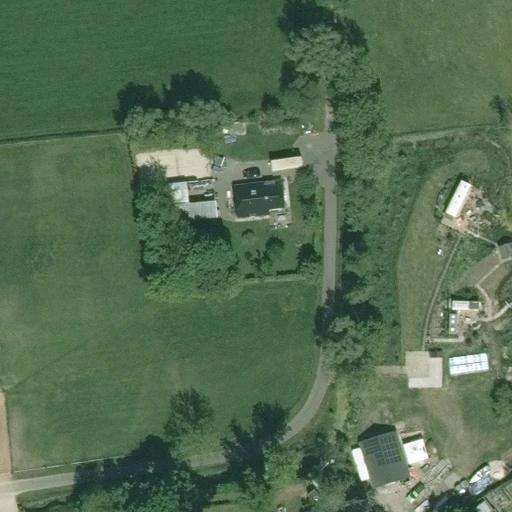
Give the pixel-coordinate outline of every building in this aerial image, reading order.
[(237,219),(268,217),(268,212),(284,211),(282,184),(235,187),(237,219)] [(215,201),(170,205),(172,222),(216,218),(215,201)] [(412,440),(407,430),(398,433),(398,432),(358,445),(373,492),(412,480),(410,474),(430,467),(421,438),(412,440)] [(324,504),(314,492),(308,497),(318,509),(324,504)] [(494,511),(495,511),(502,505),(493,492),(468,507),(471,511),(494,511)]
